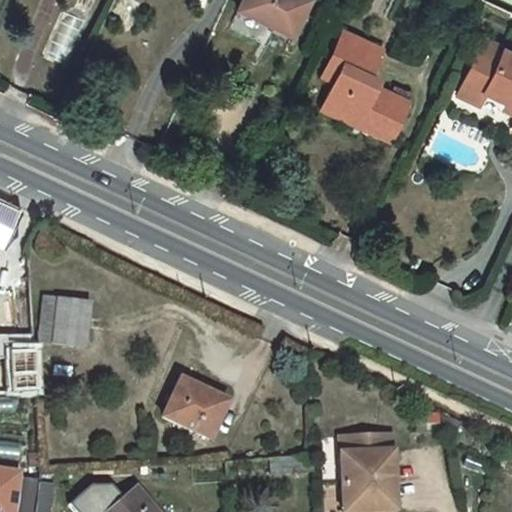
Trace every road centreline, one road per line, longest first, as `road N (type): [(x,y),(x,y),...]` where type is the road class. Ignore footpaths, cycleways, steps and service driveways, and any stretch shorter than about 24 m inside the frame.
road 1 (secondary): [(511,381),(0,139)]
road 2 (secondary): [(0,182),(511,422)]
